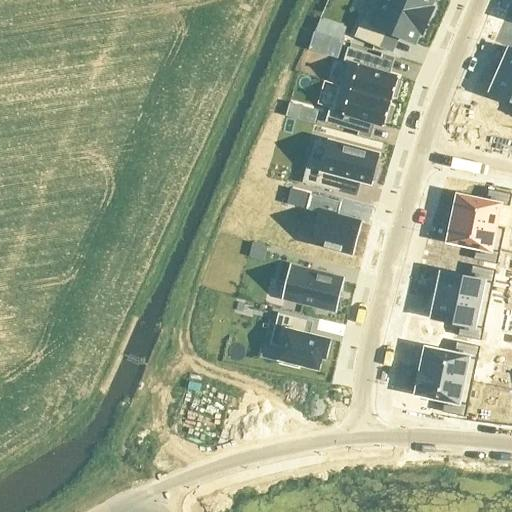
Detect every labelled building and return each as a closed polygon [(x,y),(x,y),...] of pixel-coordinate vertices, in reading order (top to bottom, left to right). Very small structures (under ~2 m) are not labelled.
[(354,39),(379,50),(386,33),(399,39),(414,45),(419,34),(422,36),(428,23),(375,0),(372,0),(364,21),(362,20),(354,39)] [(378,0),(375,0),(428,23),(433,10),(430,8),(433,0),(381,0),(381,1),(378,0)] [(398,78),(389,76),(377,72),(381,60),(380,60),(347,50),(343,64),(347,65),(340,88),(391,103),(392,99),(396,101),(401,84),(397,83),(398,78)] [(511,51),(509,50),(499,72),(511,77),(511,51)] [(511,77),(499,72),(490,94),(511,103),(511,115),(511,116),(511,77)] [(362,122),(374,126),(383,129),(384,124),(388,125),(393,109),(389,108),(391,103),(340,88),(333,111),(329,110),(325,124),(358,134),(362,122)] [(286,118),(314,125),(317,114),(289,107),(286,118)] [(303,184),(338,194),(342,178),(360,183),(370,186),(371,183),(374,184),(378,170),(374,169),(378,156),(329,143),(323,165),(309,161),(303,184)] [(457,197),(452,221),(504,231),(504,230),(495,228),(499,206),(509,208),(511,196),(488,191),(485,203),(457,197)] [(309,196),(305,211),(318,215),(310,244),(351,255),(359,224),(337,218),(341,204),(309,196)] [(452,221),(447,244),(476,250),(473,262),(497,267),(504,231),(452,221)] [(441,273),(436,297),(488,308),(495,272),(472,268),(469,279),(441,273)] [(283,300),(334,312),(342,281),(291,269),(283,300)] [(436,297),(431,320),(460,326),(457,338),(481,343),(488,308),(436,297)] [(329,342),(309,337),(303,336),(307,322),(278,315),(270,347),(281,350),(279,361),(283,362),(282,366),(297,370),(298,366),(318,371),(320,359),(324,360),(329,342)] [(425,350),(420,373),(472,384),(479,349),(456,344),(453,356),(425,350)] [(420,373),(415,396),(444,402),(441,414),(465,419),(472,384),(420,373)]
